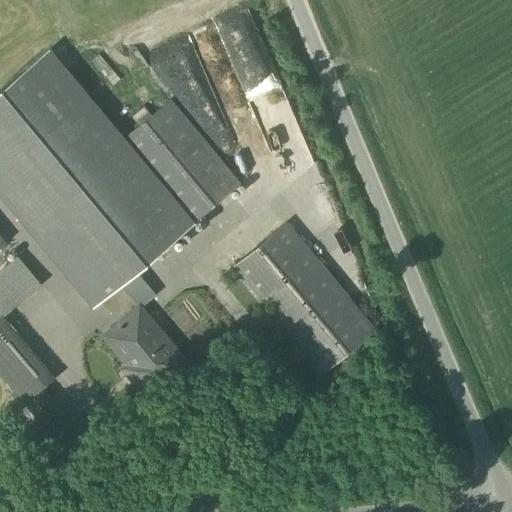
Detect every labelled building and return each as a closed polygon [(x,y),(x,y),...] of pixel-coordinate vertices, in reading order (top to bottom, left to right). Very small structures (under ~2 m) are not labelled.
[(138,302),(141,306),(156,295),(134,269),(231,179),(168,101),(118,142),(41,48),(0,80),(0,201),(90,306),(119,282),(134,304),(138,302)] [(369,328),(277,225),(226,271),(318,374),(369,328)] [(0,273),(0,315),(2,318),(43,285),(18,257),(0,273)] [(138,302),(134,304),(98,336),(148,396),(187,365),(141,306),(138,302)] [(54,381),(2,318),(0,319),(0,371),(26,403),(11,416),(63,478),(94,452),(42,391),(54,381)]
